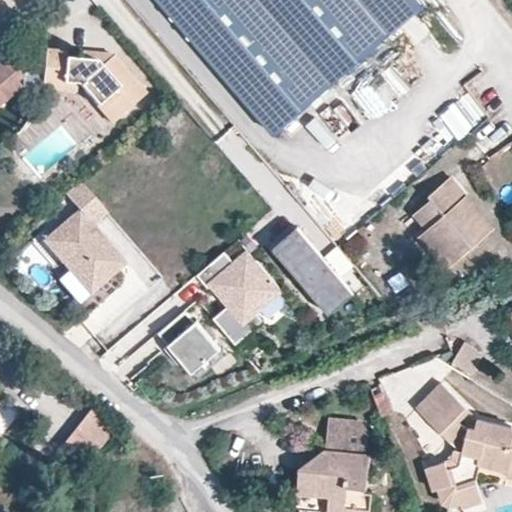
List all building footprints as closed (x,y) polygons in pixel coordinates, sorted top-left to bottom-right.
[(160,0),(274,131),(424,2),(422,0),(160,0)] [(69,51),(46,50),(45,72),(66,75),(66,82),(78,84),(82,84),(100,105),(109,98),(122,113),(148,91),(116,55),(102,65),(99,60),(83,59),(68,58),(69,51)] [(84,52),(83,59),(99,60),(102,65),(116,55),(84,52)] [(23,70),(10,55),(0,64),(0,108),(19,92),(15,87),(18,85),(23,80),(23,70)] [(66,75),(45,72),(44,90),(78,92),(78,84),(66,82),(66,75)] [(109,98),(100,105),(113,121),(122,113),(109,98)] [(450,103),(418,127),(440,156),(472,132),(450,103)] [(232,128),(215,144),(265,196),(282,181),(232,128)] [(431,194),(435,197),(441,203),(447,198),(454,206),(467,194),(451,176),(431,194)] [(82,183),(68,196),(81,211),(45,241),(65,265),(91,295),(113,276),(126,264),(93,226),(108,214),(82,183)] [(435,197),(413,217),(427,232),(430,230),(442,242),(431,253),(448,272),(497,226),(467,194),(454,206),(447,198),(441,203),(435,197)] [(355,291),(297,224),(272,246),(330,313),(355,291)] [(419,239),(431,253),(442,242),(430,230),(427,232),(419,239)] [(225,252),(198,276),(208,288),(213,284),(223,295),(226,292),(234,301),(214,317),(236,342),(263,319),(255,310),(282,287),(248,248),(233,261),(225,252)] [(91,295),(65,265),(53,275),(89,316),(123,287),(113,276),(91,295)] [(226,292),(223,295),(230,304),(234,301),(226,292)] [(187,313),(161,335),(171,346),(184,361),(195,374),(223,350),(199,322),(197,324),(187,313)] [(184,361),(171,346),(167,350),(180,365),(184,361)] [(472,376),(484,357),(465,346),(453,365),(472,376)] [(418,407),(455,448),(456,448),(463,450),(458,464),(449,466),(445,460),(426,466),(434,489),(439,488),(443,500),(450,505),(461,502),(463,506),(482,498),(476,479),(481,464),(509,470),(511,463),(511,426),(478,418),(475,425),(465,422),(459,420),(470,410),(442,382),(418,407)] [(65,441),(91,462),(117,429),(91,409),(65,441)] [(329,445),(320,451),(321,460),(311,465),(307,459),(299,465),(298,493),(329,496),(329,503),(348,505),(358,498),(359,489),(368,490),(372,451),(364,450),(367,430),(358,420),(332,418),(329,445)] [(453,457),(445,460),(449,466),(458,464),(463,450),(456,448),(453,457)] [(320,451),(307,459),(311,465),(321,460),(320,451)] [(348,505),(329,503),(328,511),(369,511),(373,491),(368,490),(359,489),(358,498),(348,505)]
